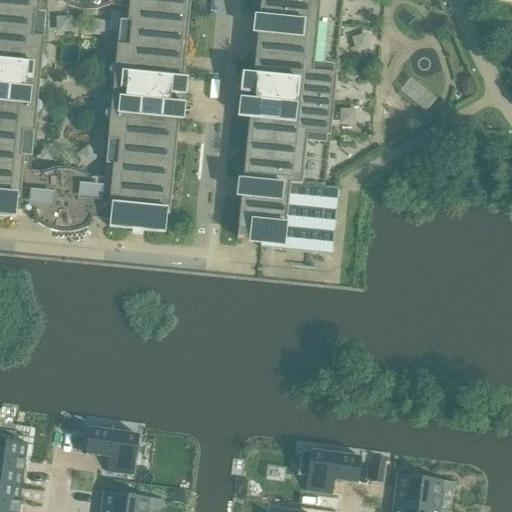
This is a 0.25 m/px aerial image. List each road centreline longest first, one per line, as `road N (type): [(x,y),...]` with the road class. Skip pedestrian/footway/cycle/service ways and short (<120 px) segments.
road 1 (residential): [(0,247),(190,266),(199,256),(223,0)]
road 2 (residential): [(511,117),(447,0)]
